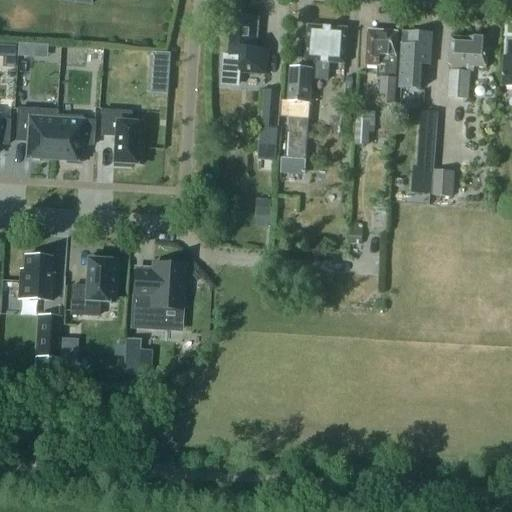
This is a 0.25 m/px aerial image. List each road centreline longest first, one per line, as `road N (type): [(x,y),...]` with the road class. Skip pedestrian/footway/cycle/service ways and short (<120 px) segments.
road 1 (track): [(0,463),(493,494)]
road 2 (residential): [(0,214),(151,221),(169,213),(180,196),(201,0)]
